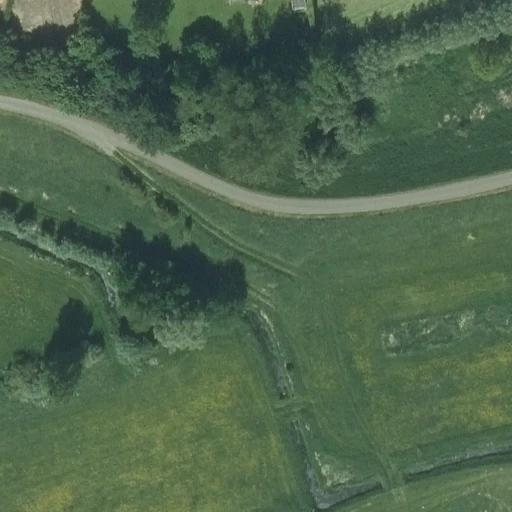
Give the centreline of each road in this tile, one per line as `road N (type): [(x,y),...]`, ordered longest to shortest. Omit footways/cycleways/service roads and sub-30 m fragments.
road 1 (unclassified): [(0,102),(91,131),(226,193),(280,205),(386,204),(511,175)]
road 2 (track): [(91,131),(145,189),(224,246),(286,274)]
